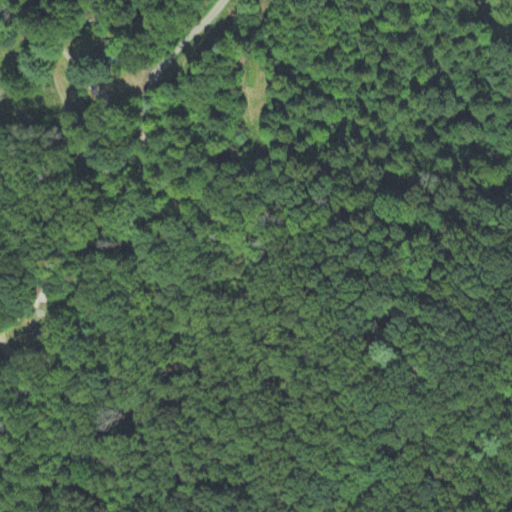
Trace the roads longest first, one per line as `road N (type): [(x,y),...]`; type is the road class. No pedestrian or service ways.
road 1 (residential): [(0,171),(15,178),(20,210),(0,312),(23,353),(72,316),(141,202),(143,148),(163,90),(225,0)]
road 2 (residential): [(0,9),(44,48),(56,85),(108,142),(143,148)]
